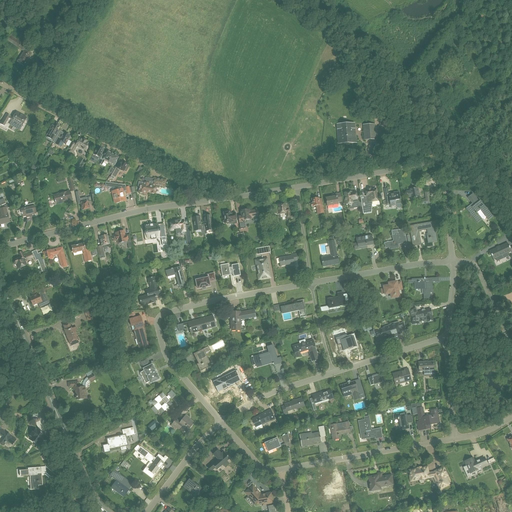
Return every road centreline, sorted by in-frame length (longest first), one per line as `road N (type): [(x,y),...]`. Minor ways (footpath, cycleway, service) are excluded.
road 1 (residential): [(220,421),(167,358),(156,323),(161,314),(451,260)]
road 2 (tertiary): [(0,281),(106,511)]
road 3 (unclassified): [(196,202),(444,160)]
road 4 (unclassified): [(220,421),(273,391),(446,337)]
road 5 (unclassified): [(196,202),(190,189),(0,82)]
road 6 (unclassified): [(0,246),(196,202)]
road 7 (residential): [(280,469),(454,438)]
